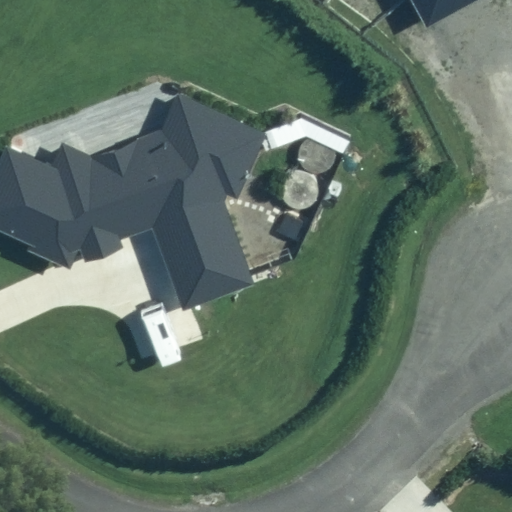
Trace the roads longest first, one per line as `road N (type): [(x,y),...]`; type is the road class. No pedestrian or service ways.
road 1 (residential): [(269,511),(306,506),(409,441),(511,330)]
road 2 (residential): [(0,420),(125,511)]
